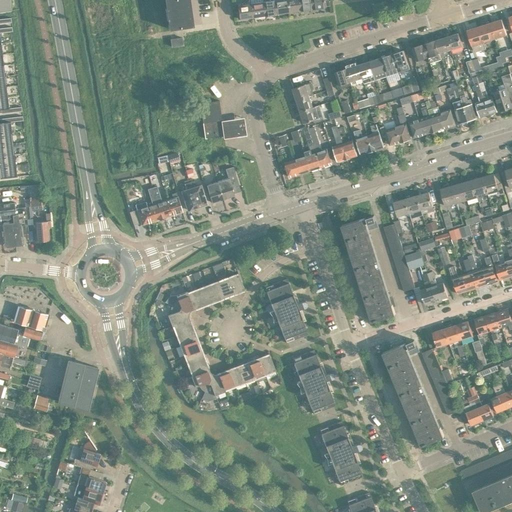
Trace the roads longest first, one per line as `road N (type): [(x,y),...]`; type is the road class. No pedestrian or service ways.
road 1 (secondary): [(270,511),(152,423),(131,388),(109,301)]
road 2 (secondary): [(99,249),(53,0)]
road 3 (tertiary): [(303,206),(511,136)]
road 4 (residential): [(266,76),(444,18)]
road 5 (residential): [(511,293),(351,346)]
road 6 (tertiary): [(130,267),(284,212)]
road 7 (residential): [(284,212),(255,112),(266,76)]
road 8 (residential): [(351,346),(400,472)]
road 9 (residential): [(231,330),(271,269),(318,249)]
road 10 (residential): [(400,472),(511,427)]
